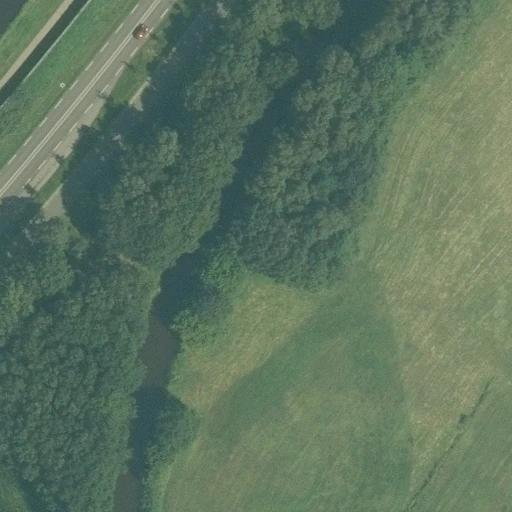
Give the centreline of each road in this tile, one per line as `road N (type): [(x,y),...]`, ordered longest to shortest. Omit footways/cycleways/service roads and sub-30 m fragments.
road 1 (unclassified): [(0,272),(226,0)]
road 2 (primary): [(0,194),(159,0)]
